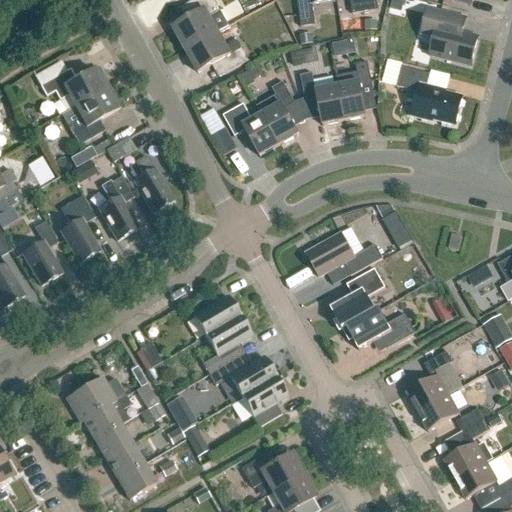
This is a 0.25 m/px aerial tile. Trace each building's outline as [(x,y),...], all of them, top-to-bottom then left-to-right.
[(213,0),(197,0),(186,6),(193,19),(173,30),(185,53),(218,34),(210,19),(221,13),(217,6),(213,0)] [(337,3),(336,0),(297,0),(302,30),(316,27),(312,6),(337,3)] [(336,0),(337,3),(350,1),(353,17),(378,13),(376,0),(336,0)] [(401,14),(404,0),(392,0),(390,11),(401,14)] [(471,69),(478,39),(463,36),(467,21),(454,18),(429,11),(422,38),(434,41),(430,58),(471,69)] [(218,34),(185,53),(198,76),(219,64),(226,76),(249,63),(238,43),(226,49),(218,34)] [(300,48),(313,46),(312,36),(299,38),(300,48)] [(350,55),(351,45),(330,43),(329,53),(350,55)] [(293,73),(304,71),(301,55),(290,57),(293,73)] [(361,90),(372,88),(368,64),(356,67),(359,85),(337,89),(344,124),(366,119),(361,90)] [(396,89),(418,94),(411,119),(432,124),(433,122),(456,128),(463,99),(440,94),(440,92),(427,89),(430,77),(401,70),(396,89)] [(68,99),(75,110),(110,91),(98,71),(95,72),(76,82),(70,72),(40,89),(46,100),(55,95),(60,104),(68,99)] [(344,124),(337,89),(316,93),(313,75),(300,78),(305,101),(317,99),(323,128),(344,124)] [(257,109),(262,117),(279,148),(299,137),(284,111),(295,105),(283,84),(272,90),(276,98),(257,109)] [(121,111),(110,91),(75,110),(81,121),(68,129),(79,148),(105,134),(99,123),(117,113),(117,112),(121,111)] [(279,148),(262,117),(253,122),(244,107),(223,118),(235,139),(246,133),(260,159),(279,148)] [(223,159),(236,151),(225,131),(211,138),(223,159)] [(113,165),(136,152),(129,140),(106,153),(113,165)] [(33,162),(38,151),(31,148),(26,158),(33,162)] [(70,161),(75,171),(95,159),(90,150),(70,161)] [(153,216),(173,204),(154,172),(146,159),(136,165),(143,178),(134,184),(153,216)] [(38,160),(23,168),(35,189),(50,181),(38,160)] [(77,187),(90,180),(83,169),(71,176),(77,187)] [(0,178),(0,205),(18,195),(12,186),(16,183),(10,173),(0,178)] [(117,244),(138,232),(123,207),(134,201),(121,180),(112,186),(111,184),(101,190),(111,205),(98,212),(117,244)] [(79,267),(100,255),(84,227),(94,221),(82,200),(61,212),(71,229),(60,235),(79,267)] [(395,214),(380,222),(394,249),(409,242),(395,214)] [(41,289),(62,277),(47,252),(58,246),(45,225),(34,232),(43,245),(22,257),(41,289)] [(0,260),(0,261),(11,254),(0,235),(0,260)] [(351,279),(383,261),(375,247),(354,259),(341,237),(306,256),(320,281),(344,267),(351,279)] [(459,253),(462,239),(452,237),(449,251),(459,253)] [(509,304),(511,302),(511,258),(498,267),(508,285),(501,290),(509,304)] [(0,306),(3,312),(24,300),(5,268),(0,270),(0,306)] [(484,285),(493,280),(486,269),(477,273),(484,285)] [(343,333),(347,331),(376,315),(368,300),(386,290),(375,272),(347,287),(353,299),(331,311),(343,333)] [(205,340),(240,319),(228,299),(193,320),(205,340)] [(438,316),(443,326),(452,321),(447,311),(438,316)] [(380,313),(376,315),(347,331),(359,353),(382,340),(388,351),(416,336),(405,317),(388,327),(380,313)] [(483,327),(497,351),(511,342),(511,337),(501,317),(483,327)] [(252,339),(240,319),(205,340),(216,359),(202,367),(209,378),(246,357),(240,347),(252,339)] [(150,345),(139,351),(151,372),(162,365),(150,345)] [(511,345),(500,352),(511,374),(511,373),(511,345)] [(489,371),(499,365),(492,353),(482,359),(489,371)] [(430,378),(453,365),(446,354),(424,367),(430,378)] [(252,367),(246,357),(209,378),(215,388),(229,380),(241,401),(276,380),(264,360),(252,367)] [(166,373),(162,365),(151,372),(149,373),(153,381),(166,373)] [(130,373),(140,390),(147,386),(137,369),(130,373)] [(407,396),(418,415),(449,398),(438,378),(407,396)] [(275,407),(288,400),(276,380),(241,401),(259,431),(281,418),(275,407)] [(102,381),(85,391),(99,416),(110,410),(117,406),(117,405),(125,400),(117,388),(109,393),(102,381)] [(99,416),(85,391),(67,402),(82,427),(85,425),(84,425),(99,416)] [(140,396),(137,392),(126,399),(128,403),(140,396)] [(460,417),(449,398),(418,415),(429,435),(460,417)] [(99,416),(84,425),(85,425),(96,445),(122,429),(121,428),(129,423),(123,413),(130,408),(125,400),(117,405),(117,406),(110,410),(99,416)] [(155,425),(164,419),(157,407),(148,412),(155,425)] [(456,424),(462,435),(484,422),(478,412),(456,424)] [(184,433),(194,427),(188,416),(178,422),(184,433)] [(498,417),(487,422),(491,430),(502,425),(498,417)] [(490,433),(484,422),(462,435),(468,445),(490,433)] [(183,435),(197,460),(209,453),(194,428),(183,435)] [(133,449),(122,429),(96,445),(108,464),(133,449)] [(173,448),(185,441),(178,431),(166,438),(173,448)] [(484,446),(478,449),(476,446),(445,463),(456,483),(487,465),(493,462),(484,446)] [(145,469),(133,449),(108,464),(119,484),(145,469)] [(265,484),(272,496),(303,478),(291,456),(269,469),(263,459),(242,471),(253,491),(265,484)] [(0,484),(14,477),(3,459),(0,460),(0,484)] [(164,480),(177,473),(171,463),(159,471),(164,480)] [(498,485),(487,465),(456,483),(466,502),(498,485)] [(157,489),(145,469),(119,484),(131,504),(157,489)] [(294,511),(316,500),(303,478),(272,496),(279,508),(271,511),(294,511)] [(500,502),(511,495),(511,481),(494,492),(500,502)] [(198,507),(211,500),(205,490),(192,497),(198,507)] [(505,511),(507,511),(511,509),(511,495),(500,502),(505,511)]
